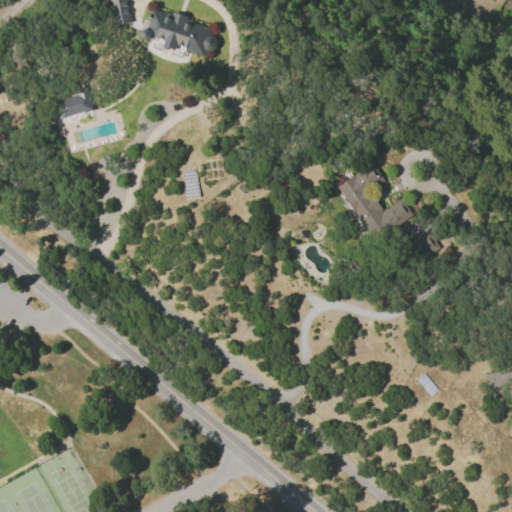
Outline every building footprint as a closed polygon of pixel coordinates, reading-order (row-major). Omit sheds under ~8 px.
[(109,0),(114,24),(130,21),(126,0),(109,0)] [(213,23),(150,11),(149,16),(143,15),(138,39),(176,46),(175,48),(209,54),(212,37),(210,37),(213,23)] [(54,101),(59,118),(92,110),(85,87),(75,90),(77,94),(54,101)] [(336,185),(373,241),(412,215),(401,198),(381,210),(368,190),(383,181),(371,162),(336,185)] [(438,248),(428,231),(414,239),(424,256),(438,248)] [(511,361),(482,372),(486,386),(491,388),(511,380),(511,361)]
